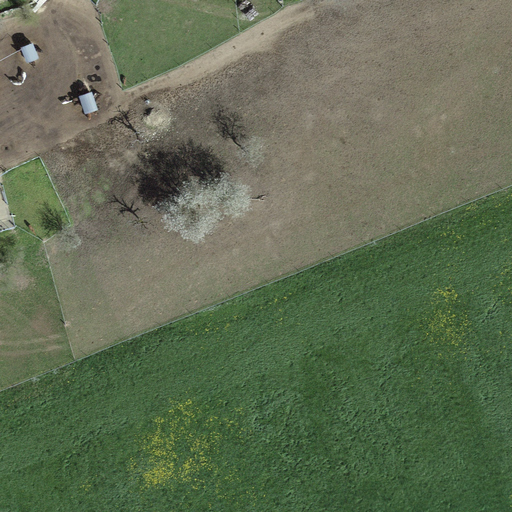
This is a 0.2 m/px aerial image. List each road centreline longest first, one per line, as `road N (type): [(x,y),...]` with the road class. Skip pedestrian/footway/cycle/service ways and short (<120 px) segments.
road 1 (track): [(336,0),(215,65),(74,120),(0,159)]
road 2 (track): [(291,21),(233,20),(163,0)]
